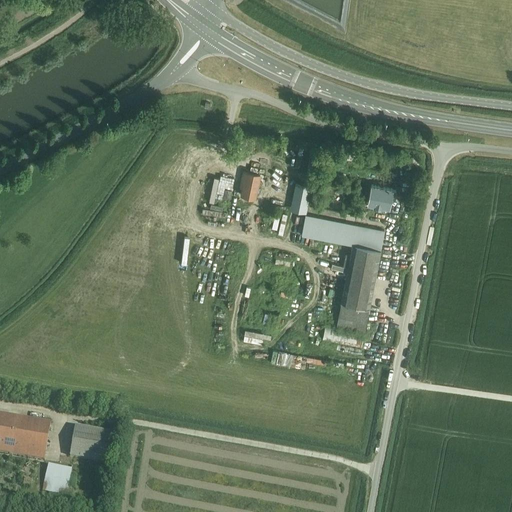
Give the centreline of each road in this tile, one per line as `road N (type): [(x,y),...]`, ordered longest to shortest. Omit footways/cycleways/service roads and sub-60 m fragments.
road 1 (unclassified): [(369,511),(442,149)]
road 2 (secondary): [(511,129),(371,107),(272,69),(205,29)]
road 3 (unclassified): [(511,107),(334,73),(213,9)]
road 4 (unclassified): [(442,149),(316,120),(175,69)]
road 5 (tertiary): [(0,168),(175,69)]
